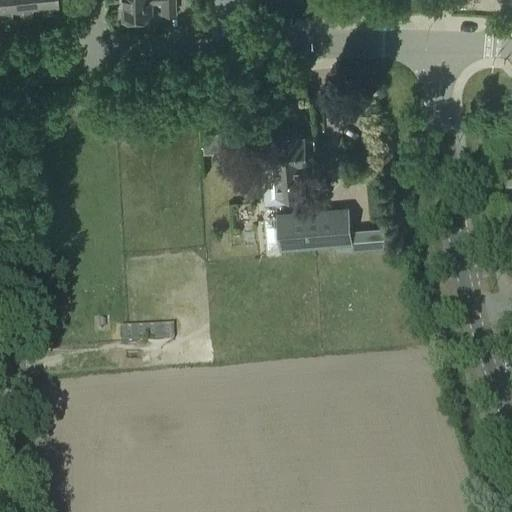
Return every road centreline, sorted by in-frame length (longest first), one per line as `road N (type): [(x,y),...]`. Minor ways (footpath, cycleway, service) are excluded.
road 1 (residential): [(87,64),(438,49)]
road 2 (residential): [(469,309),(444,191),(438,49)]
road 3 (residential): [(511,431),(469,309)]
